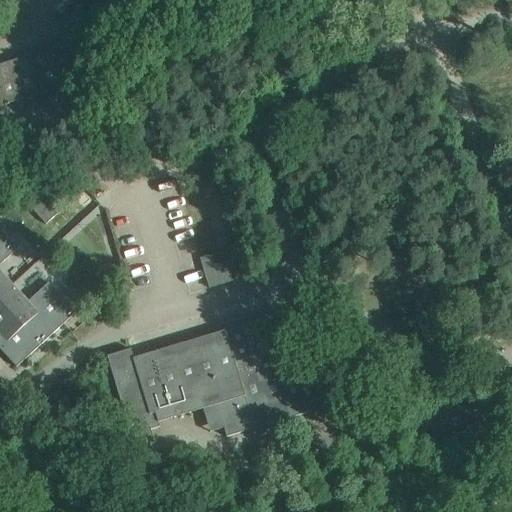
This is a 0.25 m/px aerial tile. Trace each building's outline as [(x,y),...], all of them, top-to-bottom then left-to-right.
[(0,65),(0,106),(66,86),(54,49),(0,65)] [(43,197),(30,208),(45,225),(58,213),(43,197)] [(0,296),(12,285),(0,272),(0,265),(17,249),(0,230),(0,296)] [(97,281),(84,293),(100,309),(113,297),(97,281)] [(0,350),(16,368),(64,324),(76,313),(48,283),(27,302),(12,285),(0,296),(0,334),(6,341),(0,346),(0,350)] [(131,350),(107,357),(133,446),(153,439),(150,430),(159,427),(152,405),(197,391),(202,409),(216,405),(225,437),(291,418),(310,412),(281,315),(279,315),(224,331),(133,359),(131,350)] [(494,511),(489,502),(471,511),(494,511)]
